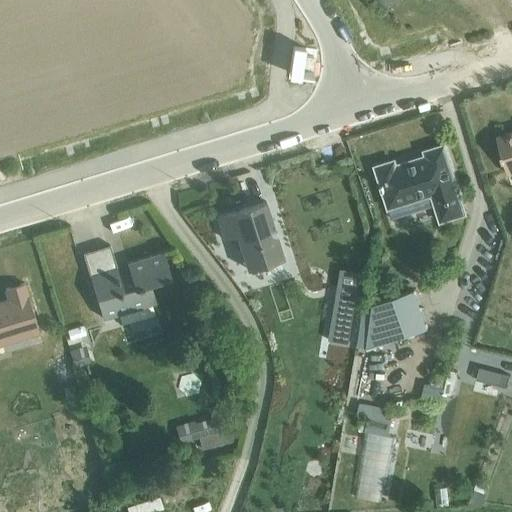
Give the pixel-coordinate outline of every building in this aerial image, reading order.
[(502,172),(511,169),(511,138),(495,143),(502,172)] [(447,143),(384,163),(398,207),(431,196),(439,221),(469,211),(447,143)] [(196,200),(201,229),(213,227),(220,267),(263,260),(251,191),(196,200)] [(112,243),(79,254),(97,311),(109,307),(115,325),(155,312),(147,285),(176,276),(167,250),(119,266),(112,243)] [(0,339),(46,328),(32,276),(9,283),(13,298),(0,301),(0,339)] [(395,282),(340,295),(352,343),(407,330),(395,282)] [(65,323),(49,327),(51,337),(67,334),(65,323)] [(375,440),(379,413),(350,410),(346,436),(375,440)] [(211,417),(178,420),(181,447),(214,444),(211,417)] [(140,493),(105,502),(107,511),(117,511),(143,506),(140,493)] [(187,494),(171,501),(175,511),(176,511),(192,506),(187,494)]
